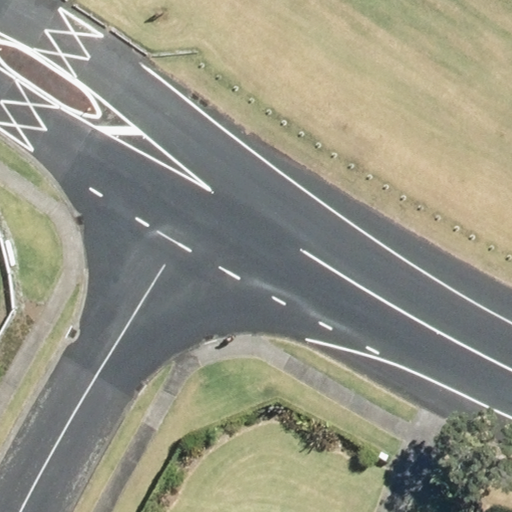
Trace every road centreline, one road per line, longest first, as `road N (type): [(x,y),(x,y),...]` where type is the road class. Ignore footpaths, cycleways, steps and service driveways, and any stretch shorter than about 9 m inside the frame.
road 1 (residential): [(208,184),(26,511)]
road 2 (residential): [(208,184),(408,318),(511,365)]
road 3 (residential): [(0,47),(208,184)]
